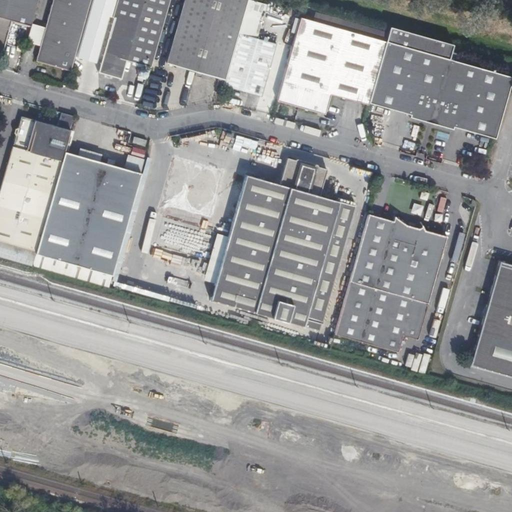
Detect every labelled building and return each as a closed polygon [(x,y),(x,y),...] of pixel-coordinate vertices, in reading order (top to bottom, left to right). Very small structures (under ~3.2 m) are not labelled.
[(12,21),(30,26),(32,23),(38,0),(0,0),(0,50),(3,51),(12,21)] [(36,61),(70,70),(90,0),(52,0),(45,27),(40,45),(36,61)] [(116,0),(112,17),(113,17),(97,72),(120,78),(125,60),(150,67),(169,0),(116,0)] [(247,0),(184,0),(167,62),(225,79),(238,33),(242,18),(247,0)] [(367,102),(385,41),(300,17),(276,100),(318,112),(323,107),(325,109),(330,93),(367,103),(367,102)] [(242,18),(238,33),(250,36),(254,22),(242,18)] [(30,26),(26,42),(40,45),(45,27),(32,23),(30,26)] [(238,33),(225,79),(223,85),(261,96),(275,43),(250,36),(238,33)] [(493,138),(510,77),(385,41),(367,102),(376,104),(409,114),(408,116),(451,129),(452,126),(493,138)] [(448,57),(461,60),(462,55),(450,52),(448,57)] [(128,77),(131,65),(126,63),(122,75),(128,77)] [(141,104),(159,106),(160,94),(143,92),(141,104)] [(74,117),(60,113),(57,127),(20,117),(17,128),(16,128),(16,129),(15,129),(13,134),(14,135),(14,136),(15,136),(0,189),(0,241),(36,251),(64,152),(74,117)] [(129,143),(142,147),(143,141),(131,137),(129,143)] [(130,177),(127,170),(64,152),(36,251),(35,255),(111,277),(136,192),(134,189),(130,177)] [(286,158),(278,185),(244,175),(209,301),(301,327),(304,318),(320,322),(354,206),(318,196),(326,169),(317,167),(316,165),(296,159),(293,160),(286,158)] [(169,216),(206,228),(209,216),(173,204),(169,216)] [(367,214),(332,335),(396,353),(401,335),(410,337),(413,338),(414,337),(415,336),(417,330),(418,330),(445,237),(413,227),(413,226),(412,225),(411,224),(410,224),(409,225),(408,226),(406,226),(393,216),(391,221),(367,214)] [(157,246),(178,250),(180,242),(159,238),(157,246)] [(33,265),(35,255),(0,245),(0,256),(13,260),(33,265)] [(511,264),(510,265),(498,261),(469,366),(507,377),(511,377),(511,264)] [(320,325),(306,321),(304,328),(318,332),(320,325)]
